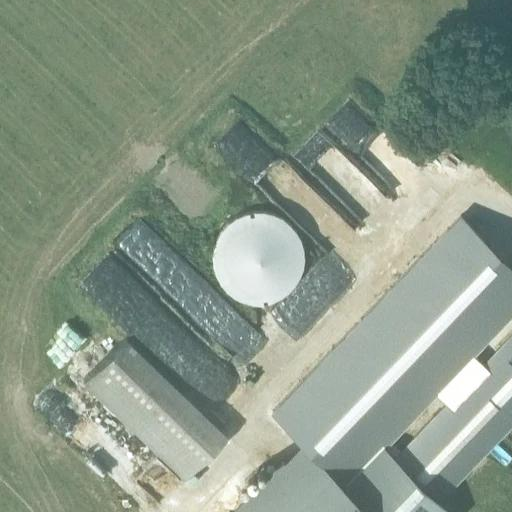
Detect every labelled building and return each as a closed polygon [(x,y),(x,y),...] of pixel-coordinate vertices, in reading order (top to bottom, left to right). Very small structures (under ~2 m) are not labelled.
[(351,152),(370,135),(343,106),(324,123),(351,152)] [(364,158),(398,189),(417,168),(384,137),(364,158)] [(455,188),(472,174),(459,159),(457,160),(438,137),(423,150),(455,188)] [(356,214),(377,193),(322,140),(301,161),(356,214)] [(272,200),(312,232),(320,222),(328,228),(329,226),(316,216),(326,203),(291,176),(272,200)] [(461,217),(273,414),(303,443),(273,475),(237,511),(453,511),(440,499),(511,424),(511,423),(511,335),(511,337),(459,391),(446,379),(511,311),(511,310),(511,266),(461,217)] [(253,300),(293,293),(289,270),(294,269),(288,232),(270,235),(273,256),(246,261),(253,300)] [(201,285),(182,265),(156,289),(175,309),(201,285)] [(197,384),(219,362),(148,297),(132,315),(139,322),(138,324),(182,363),(178,367),(197,384)] [(108,357),(86,380),(189,477),(231,433),(189,394),(172,377),(128,336),(108,357)] [(498,481),(475,494),(485,511),(488,511),(509,501),(498,481)]
